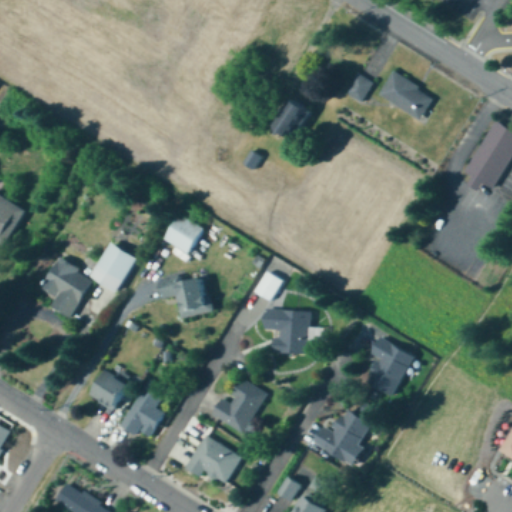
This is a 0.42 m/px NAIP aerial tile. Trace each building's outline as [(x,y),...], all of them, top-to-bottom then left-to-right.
[(421,122),(435,98),(393,72),(378,96),(421,122)] [(345,94),(362,104),(373,84),(356,74),(345,94)] [(312,115),(297,104),(277,132),(292,143),(312,115)] [(470,189),(475,181),(465,174),(498,124),(511,133),(511,165),(494,193),(486,187),(481,196),(470,189)] [(259,167),(265,153),(254,148),(248,162),(259,167)] [(0,242),(6,246),(26,209),(0,195),(0,242)] [(165,239),(188,255),(204,230),(181,214),(165,239)] [(119,291),(137,257),(110,242),(91,276),(119,291)] [(40,288),(56,296),(50,307),(70,318),(93,278),(57,258),(40,288)] [(270,300),(282,281),(267,271),(255,291),(270,300)] [(165,299),(178,296),(182,317),(215,311),(211,294),(206,295),(203,276),(181,281),(179,275),(162,279),(165,299)] [(275,353),(309,355),(311,311),(266,309),(265,330),(276,331),(275,353)] [(378,359),(367,383),(394,396),(414,355),(379,338),(371,355),(378,359)] [(118,371),(116,375),(105,369),(89,398),(115,412),(133,379),(118,371)] [(267,394),(241,378),(227,402),(223,399),(213,415),(244,434),(267,394)] [(122,427),(137,435),(139,432),(150,438),(163,413),(156,409),(166,390),(147,380),(122,427)] [(355,464),(374,425),(343,411),(334,431),(323,426),(314,445),(355,464)] [(0,450),(10,430),(0,425),(0,450)] [(205,473),(226,484),(242,455),(205,435),(187,469),(202,478),(205,473)] [(278,492),(292,501),(301,485),(288,477),(278,492)] [(67,482),(55,502),(71,511),(112,511),(114,510),(67,482)] [(292,511),(325,511),(329,506),(304,492),(292,511)]
